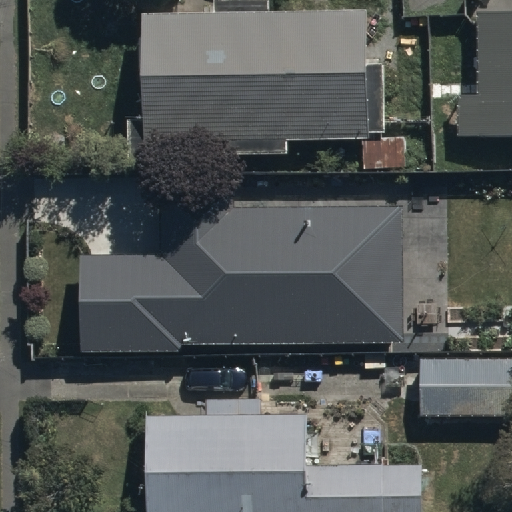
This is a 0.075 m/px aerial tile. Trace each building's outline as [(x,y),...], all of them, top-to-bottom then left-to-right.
[(369,0),(315,0),(141,1),(142,152),(296,151),(296,133),(383,133),(382,49),(369,50),(369,0)] [(457,89),(457,125),(511,125),(511,0),(479,0),(479,89),(457,89)] [(434,162),(434,257),(505,256),(505,162),(434,162)] [(404,204),(159,206),(159,255),(81,256),(81,353),(177,352),(177,346),(405,344),(404,204)] [(511,351),(421,351),(421,407),(511,406),(511,351)] [(150,404),(149,511),(423,511),(423,454),(311,454),(311,402),(261,402),(261,390),(206,390),(206,404),(150,404)]
